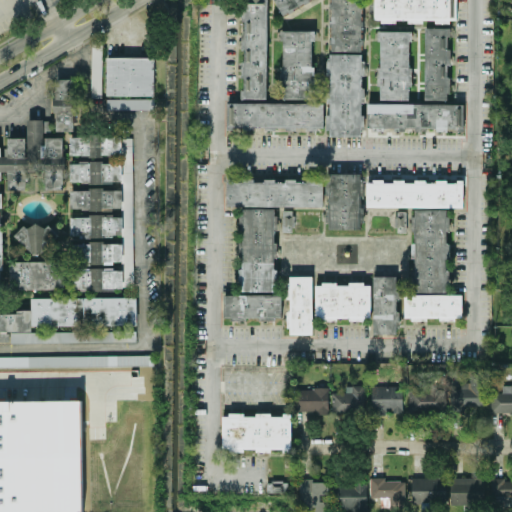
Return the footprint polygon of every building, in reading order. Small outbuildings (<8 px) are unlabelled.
[(362,51),(361,0),(329,0),(330,51),(362,51)] [(395,21),(456,21),(456,0),(374,0),(374,21),(395,22),(395,21)] [(267,2),(243,2),(242,98),(266,99),(267,2)] [(448,100),(449,63),(450,63),(451,27),(425,27),(424,99),(448,100)] [(313,30),(279,30),(279,39),(282,39),(281,98),(312,98),(313,30)] [(378,99),(409,100),(410,31),(379,30),(378,99)] [(91,97),(101,97),(102,41),(92,41),(91,97)] [(362,136),(363,53),(328,53),(327,136),(362,136)] [(106,54),(154,54),(154,96),(106,95),(106,54)] [(74,78),(53,79),(55,131),(75,130),(74,78)] [(106,109),(154,108),(154,98),(106,99),(106,109)] [(323,102),(227,102),(227,128),(323,129),(323,102)] [(464,129),(464,104),(367,102),(367,134),(384,135),(384,128),(464,129)] [(64,135),(49,135),(49,119),(26,119),(27,163),(41,163),(41,190),(64,189),(64,135)] [(133,288),(132,135),(69,135),(69,156),(121,155),(121,162),(69,162),(70,182),(121,182),(121,188),(70,189),(70,209),(121,209),(121,215),(70,216),(70,236),(122,235),(122,242),(72,243),(72,262),(122,262),(122,268),(64,268),(64,260),(9,261),(9,289),(133,288)] [(0,171),(25,172),(26,137),(3,137),(0,137),(0,171)] [(361,228),(361,173),(327,173),(327,229),(361,228)] [(323,206),(323,176),(306,177),(306,180),(253,180),(253,177),(226,177),(226,207),(323,206)] [(463,207),(463,180),(367,180),(366,207),(463,207)] [(276,291),(275,207),(239,207),(240,291),(276,291)] [(415,292),(449,291),(447,208),(412,209),(415,292)] [(291,210),(282,210),(283,231),(292,230),(291,210)] [(24,224),(15,234),(38,257),(59,235),(48,224),(44,228),(36,220),(29,228),(24,224)] [(312,334),(313,276),(288,275),(287,333),(312,334)] [(372,275),(374,334),(398,333),(396,275),(372,275)] [(315,283),(315,319),(370,319),(371,283),(315,283)] [(462,294),(404,293),(404,318),(462,319),(462,294)] [(224,295),(224,319),(281,318),(281,294),(224,295)] [(137,325),(137,297),(31,297),(31,311),(0,311),(0,335),(2,336),(2,331),(10,331),(10,341),(136,342),(136,331),(32,331),(32,325),(137,325)] [(0,356),(0,366),(154,365),(153,354),(0,356)] [(485,406),(486,374),(470,373),(470,382),(460,382),(460,388),(453,388),(453,405),(485,406)] [(444,390),(433,390),(433,382),(417,382),(418,390),(408,390),(409,413),(445,412),(444,390)] [(331,393),(332,412),(365,411),(364,384),(345,385),(345,392),(331,393)] [(490,392),(491,413),(511,412),(511,384),(502,385),(502,392),(490,392)] [(372,385),(371,412),(402,413),(402,386),(372,385)] [(328,413),(328,387),(295,388),(295,410),(316,410),(317,414),(328,413)] [(0,511),(81,511),(81,399),(0,399),(0,511)] [(222,413),(290,413),(290,443),(222,444),(222,413)] [(380,506),(405,505),(404,479),(385,480),(385,476),(369,476),(370,497),(379,497),(380,506)] [(445,502),(446,477),(412,477),(411,502),(445,502)] [(450,503),(484,503),(484,477),(450,477),(450,503)] [(511,492),(511,478),(491,478),(490,499),(511,500),(511,493),(511,492)] [(304,511),(328,511),(328,497),(327,497),(327,479),(299,479),(299,500),(304,500),(304,511)] [(350,511),(366,511),(367,480),(334,479),(334,507),(350,507),(350,511)]
